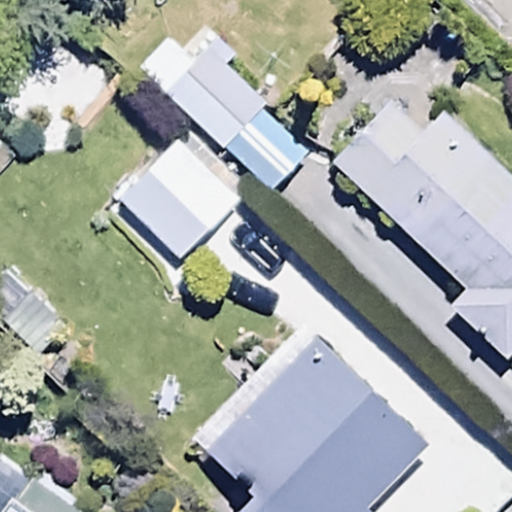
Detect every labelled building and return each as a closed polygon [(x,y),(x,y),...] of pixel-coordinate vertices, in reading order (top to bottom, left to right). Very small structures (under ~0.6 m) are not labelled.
[(163,42),(136,71),(263,190),(298,153),(251,108),(255,104),(215,66),(226,55),(202,32),(179,57),(163,42)] [(380,107),(325,167),(457,288),(441,305),(499,358),(511,343),(511,184),(431,110),(409,134),(380,107)] [(174,138),(111,200),(170,261),(233,199),(174,138)] [(27,294),(0,317),(0,319),(34,358),(61,334),(27,294)] [(364,511),(358,506),(418,442),(304,335),(197,449),(225,475),(231,468),(248,484),(224,510),(226,511),(364,511)] [(181,511),(187,511),(208,487),(151,440),(128,468),(181,511)] [(126,511),(125,511),(124,511),(77,511),(0,452),(0,511),(126,511)]
